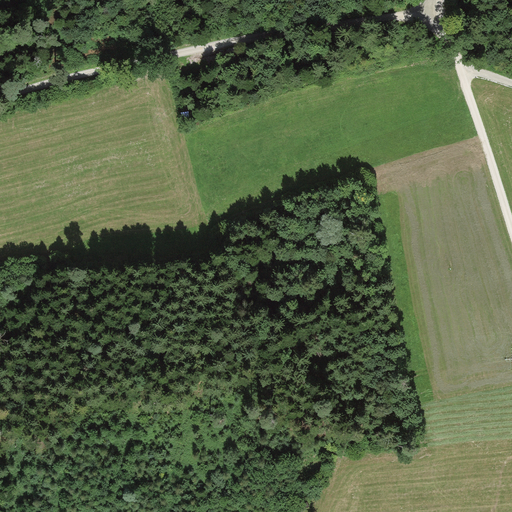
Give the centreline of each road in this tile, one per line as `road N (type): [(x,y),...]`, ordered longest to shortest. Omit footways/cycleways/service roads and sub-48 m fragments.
road 1 (track): [(460,69),(435,9),(193,49),(0,97)]
road 2 (track): [(511,221),(460,69)]
